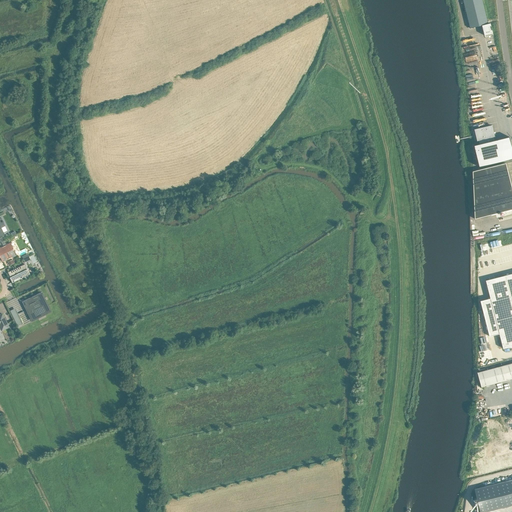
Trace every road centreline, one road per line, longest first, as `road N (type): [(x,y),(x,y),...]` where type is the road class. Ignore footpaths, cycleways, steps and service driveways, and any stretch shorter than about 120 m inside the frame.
road 1 (track): [(72,0),(51,59),(45,173)]
road 2 (track): [(0,144),(65,278)]
